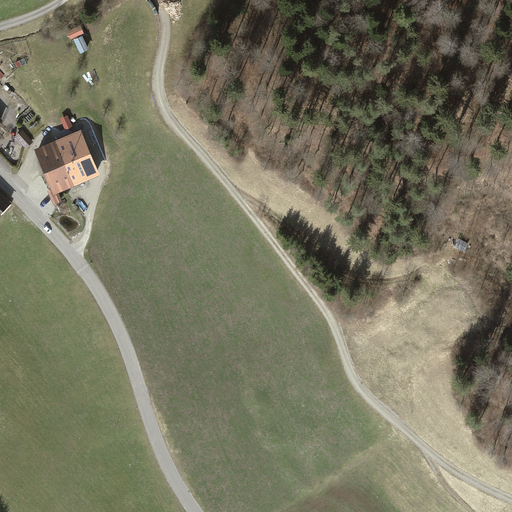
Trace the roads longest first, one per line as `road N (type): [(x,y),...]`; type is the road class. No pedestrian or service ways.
road 1 (track): [(511,499),(430,454),(353,380),(328,312),(166,117),(156,78),(157,0)]
road 2 (unclassified): [(72,256),(108,309),(164,461),(196,511)]
road 3 (track): [(230,187),(273,211),(345,273),(403,277),(448,248)]
